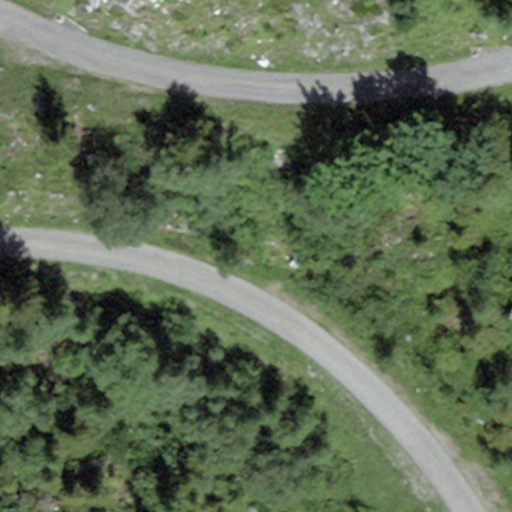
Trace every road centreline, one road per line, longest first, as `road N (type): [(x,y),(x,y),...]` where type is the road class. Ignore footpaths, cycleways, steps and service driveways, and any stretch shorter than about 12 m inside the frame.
road 1 (unclassified): [(0,243),(128,255),(252,299),(315,338),(359,378),(467,511)]
road 2 (unclassified): [(511,63),(377,88),(235,83),(139,68),(0,13)]
